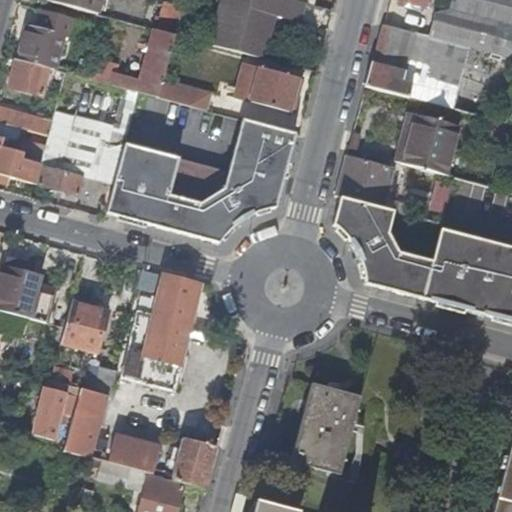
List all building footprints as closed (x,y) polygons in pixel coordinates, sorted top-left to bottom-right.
[(102,0),(52,0),(52,2),(99,14),(102,0)] [(201,4),(187,0),(184,0),(183,6),(175,35),(191,39),(201,4)] [(227,0),(215,45),(258,57),(269,15),(298,22),(303,2),(296,0),(227,0)] [(433,13),(427,36),(511,58),(511,0),(450,0),(448,10),(433,13)] [(165,32),(175,35),(183,6),(172,3),(166,1),(158,30),(165,32)] [(27,27),(18,61),(49,69),(57,71),(58,67),(66,37),(72,38),(77,19),(44,10),(38,30),(27,27)] [(77,19),(72,38),(101,46),(106,27),(77,19)] [(505,123),(511,98),(511,58),(427,36),(381,24),(365,86),(505,123)] [(140,80),(137,92),(158,98),(162,83),(175,35),(165,32),(158,30),(154,29),(140,80)] [(112,62),(97,58),(96,66),(91,81),(112,86),(113,80),(108,78),(112,62)] [(41,96),(49,69),(18,61),(15,60),(7,87),(41,96)] [(236,98),(251,102),(259,68),(244,64),(236,98)] [(91,81),(96,66),(81,74),(80,78),(91,81)] [(81,74),(58,67),(57,71),(59,72),(65,73),(80,78),(81,74)] [(297,78),(259,68),(251,102),(288,112),(297,78)] [(137,92),(140,80),(123,76),(120,88),(122,89),(137,92)] [(210,96),(162,83),(158,98),(206,111),(210,96)] [(121,96),(135,99),(137,92),(122,89),(121,96)] [(135,99),(121,96),(113,126),(127,130),(135,99)] [(0,123),(20,129),(48,137),(52,123),(0,108),(0,123)] [(48,137),(44,151),(55,154),(65,157),(75,117),(55,111),(52,123),(48,137)] [(428,131),(431,119),(431,118),(406,111),(394,161),(403,163),(413,127),(428,131)] [(113,126),(75,117),(65,157),(61,173),(82,178),(113,186),(114,181),(99,177),(107,145),(111,129),(126,133),(127,130),(113,126)] [(413,127),(403,163),(445,175),(457,126),(431,119),(428,131),(413,127)] [(227,168),(124,141),(122,149),(114,181),(113,186),(105,214),(218,244),(225,235),(234,228),(242,222),(251,217),(264,212),(275,210),(295,134),(239,120),(227,168)] [(8,176),(35,184),(40,167),(41,165),(5,155),(6,151),(0,148),(0,145),(2,139),(16,142),(20,129),(0,123),(0,180),(6,182),(8,176)] [(107,145),(122,149),(124,141),(126,133),(111,129),(107,145)] [(352,133),(348,149),(358,151),(362,136),(352,133)] [(122,149),(107,145),(99,177),(114,181),(122,149)] [(42,167),(51,170),(55,154),(44,151),(41,165),(40,167),(42,167)] [(383,209),(385,200),(376,198),(382,178),(391,180),(394,170),(346,157),(336,196),(340,197),(383,209)] [(61,173),(51,170),(42,167),(38,185),(55,189),(60,191),(78,196),(82,178),(61,173)] [(376,198),(385,200),(391,180),(382,178),(376,198)] [(387,233),(392,211),(383,209),(340,197),(333,224),(338,228),(344,235),(350,243),(354,250),(358,258),(362,268),(364,276),(365,285),(422,300),(431,261),(397,252),(387,233)] [(422,300),(511,324),(511,248),(440,229),(431,261),(422,300)] [(9,257),(6,267),(30,274),(33,264),(9,257)] [(36,292),(37,286),(40,277),(30,274),(6,267),(4,267),(0,282),(0,311),(45,323),(52,296),(36,292)] [(164,276),(152,273),(149,286),(161,289),(164,276)] [(200,286),(164,276),(161,289),(158,298),(153,296),(152,299),(142,296),(120,377),(172,391),(200,286)] [(36,292),(52,296),(54,291),(37,286),(36,292)] [(108,313),(72,303),(65,329),(61,343),(97,353),(108,313)] [(99,368),(93,392),(106,396),(110,397),(116,373),(99,368)] [(474,384),(460,379),(454,399),(469,403),(474,384)] [(61,384),(58,392),(67,394),(79,397),(81,389),(61,384)] [(309,384),(294,446),(343,460),(360,396),(309,384)] [(54,439),(63,407),(67,394),(58,392),(47,389),(34,434),(54,439)] [(89,458),(106,396),(93,392),(81,389),(79,397),(75,410),(64,452),(89,458)] [(63,407),(75,410),(79,397),(67,394),(63,407)] [(511,403),(487,498),(511,505),(511,403)] [(0,422),(0,434),(10,437),(13,426),(0,422)] [(205,490),(216,449),(183,440),(180,450),(174,448),(172,459),(170,468),(175,469),(172,481),(205,490)] [(339,475),(343,460),(294,446),(290,462),(339,475)] [(162,478),(172,481),(175,469),(170,468),(172,459),(165,457),(160,477),(162,478)] [(99,468),(141,479),(143,473),(101,462),(99,468)] [(57,480),(60,467),(49,464),(46,477),(57,480)] [(161,480),(162,478),(160,477),(143,473),(141,479),(146,481),(137,511),(176,511),(183,486),(161,480)] [(511,511),(511,505),(487,498),(482,511),(511,511)] [(289,511),(254,502),(251,511),(289,511)] [(47,511),(49,508),(29,503),(28,509),(37,511),(47,511)]
